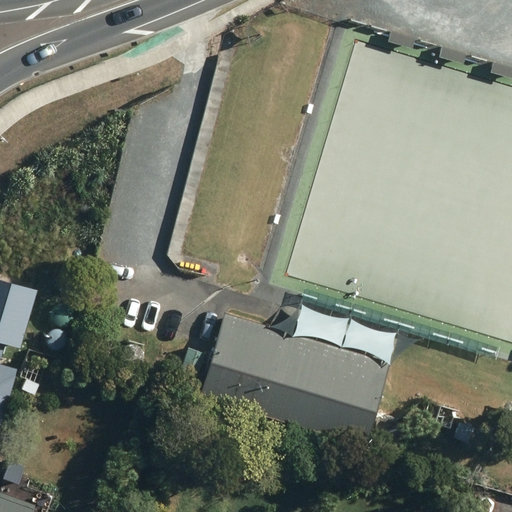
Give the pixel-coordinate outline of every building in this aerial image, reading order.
[(35,288),(0,278),(0,345),(18,350),(35,288)] [(393,355),(228,306),(204,389),(369,438),(393,355)] [(205,378),(211,356),(186,349),(180,371),(205,378)] [(464,411),(426,402),(421,423),(459,432),(464,411)] [(511,443),(511,409),(507,408),(498,439),(511,443)] [(399,418),(376,417),(375,440),(398,441),(399,418)] [(0,511),(29,511),(31,506),(0,494),(0,511)]
